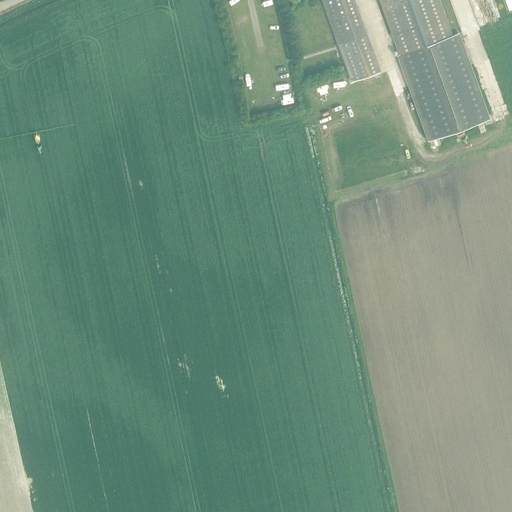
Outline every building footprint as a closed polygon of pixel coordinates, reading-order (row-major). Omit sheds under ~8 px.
[(322,0),(352,82),(380,72),(367,34),(354,0),(322,0)] [(439,0),(379,0),(400,55),(397,56),(428,141),(490,119),(459,33),(452,36),(439,0)] [(276,21),(279,15),(267,9),(264,14),(276,21)] [(239,22),(247,21),(246,10),(238,11),(239,22)] [(338,75),(339,84),(346,82),(344,74),(338,75)] [(309,91),(311,101),(319,99),(317,89),(309,91)] [(387,111),(396,107),(392,100),(384,104),(387,111)] [(398,123),(387,127),(390,138),(402,134),(398,123)]
